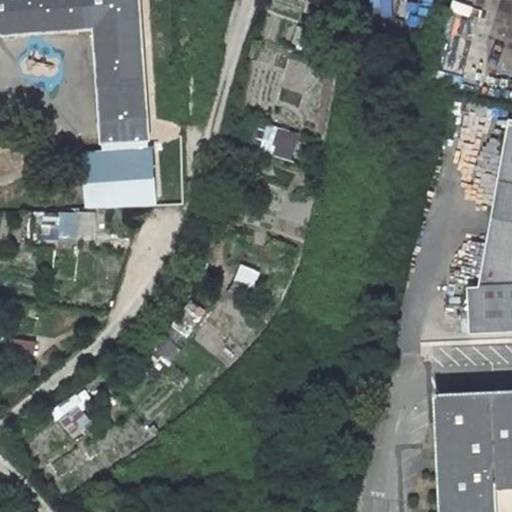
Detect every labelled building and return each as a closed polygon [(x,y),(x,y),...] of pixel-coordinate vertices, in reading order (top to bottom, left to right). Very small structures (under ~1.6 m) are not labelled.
[(103,143),(149,139),(139,0),(0,0),(0,34),(95,28),(103,143)] [(178,58),(204,55),(202,22),(190,23),(189,15),(175,16),(178,58)] [(326,38),(330,27),(308,19),(301,43),(333,53),(336,42),(326,38)] [(511,120),(510,120),(477,289),(465,289),(469,337),(511,334),(511,120)] [(279,161),(287,164),(296,136),(276,130),(276,133),(259,128),(252,146),(281,156),(279,161)] [(74,247),(76,214),(62,212),(61,246),(74,247)] [(106,232),(105,216),(90,218),(91,233),(106,232)] [(245,304),(251,288),(235,282),(227,297),(245,304)] [(175,347),(185,334),(172,325),(162,336),(175,347)] [(179,350),(175,347),(162,336),(137,364),(154,380),(171,361),(170,360),(179,350)] [(35,357),(37,342),(13,340),(11,355),(35,357)] [(511,511),(511,390),(433,394),(439,511),(511,511)] [(84,394),(72,404),(89,427),(103,417),(84,394)] [(85,424),(72,409),(59,418),(72,434),(85,424)]
